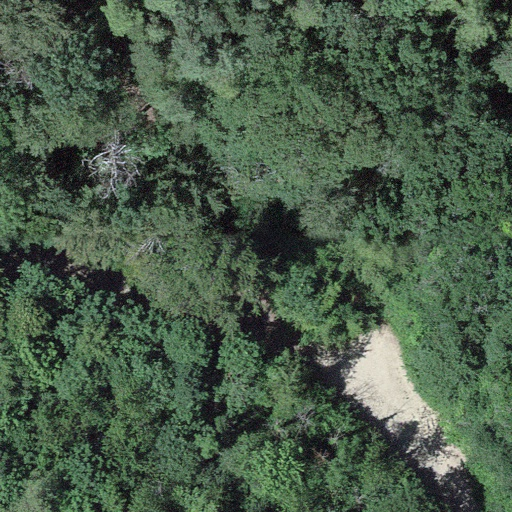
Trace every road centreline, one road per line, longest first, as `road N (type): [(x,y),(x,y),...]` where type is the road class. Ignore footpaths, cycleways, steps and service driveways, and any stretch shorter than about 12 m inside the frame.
road 1 (track): [(308,357),(194,307),(0,253)]
road 2 (track): [(308,357),(367,400),(460,511)]
